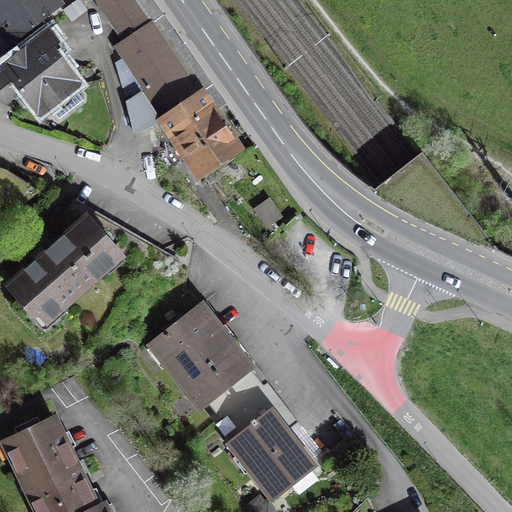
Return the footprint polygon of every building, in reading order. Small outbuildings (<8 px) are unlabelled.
[(0,0),(0,18),(23,0),(0,0)] [(55,0),(23,0),(0,18),(0,22),(14,40),(59,5),(55,0)] [(118,46),(202,171),(243,143),(215,102),(207,108),(152,25),(149,26),(130,0),(97,0),(126,41),(118,46)] [(64,49),(50,30),(5,64),(22,86),(19,89),(28,101),(31,98),(40,111),(48,105),(59,118),(83,100),(73,85),(76,83),(55,56),(64,49)] [(161,121),(141,92),(126,102),(135,133),(161,121)] [(0,216),(5,220),(36,193),(8,175),(5,179),(0,176),(0,216)] [(254,208),(269,225),(284,212),(269,195),(254,208)] [(179,262),(73,201),(57,227),(69,233),(88,216),(122,255),(116,260),(138,274),(144,266),(170,279),(179,262)] [(69,233),(9,286),(23,301),(27,298),(46,320),(116,260),(122,255),(88,216),(69,233)] [(166,332),(151,343),(189,391),(195,386),(220,418),(263,384),(189,290),(165,309),(173,319),(162,327),(166,332)] [(220,418),(214,423),(271,496),(264,502),(260,496),(248,505),(252,511),(275,511),(268,502),(315,465),(281,423),(289,417),(263,384),(220,418)] [(85,511),(97,507),(54,416),(4,440),(38,511),(85,511)] [(375,511),(368,496),(351,511),(375,511)] [(97,507),(85,511),(109,511),(105,503),(97,507)]
